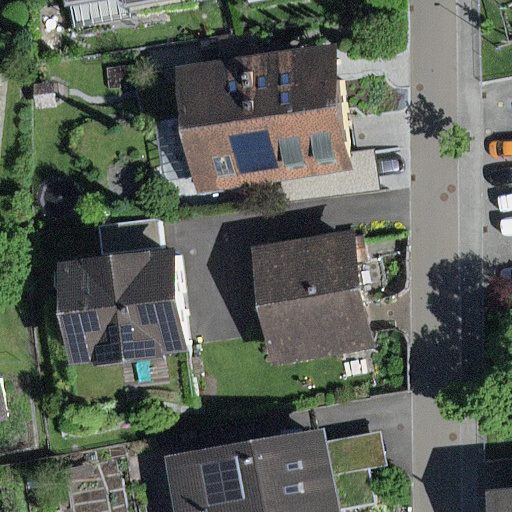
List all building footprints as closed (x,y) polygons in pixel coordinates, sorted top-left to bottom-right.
[(86,0),(90,15),(165,0),(86,0)] [(351,40),(197,61),(203,110),(183,113),(191,172),(212,170),(214,187),(369,166),(351,40)] [(0,60),(0,170),(10,171),(20,62),(0,60)] [(379,227),(273,244),(292,363),(398,346),(379,227)] [(199,248),(84,262),(96,359),(211,345),(199,248)] [(393,498),(387,467),(407,463),(400,427),(348,438),(345,424),(190,456),(201,511),(362,511),(361,504),(393,498)]
